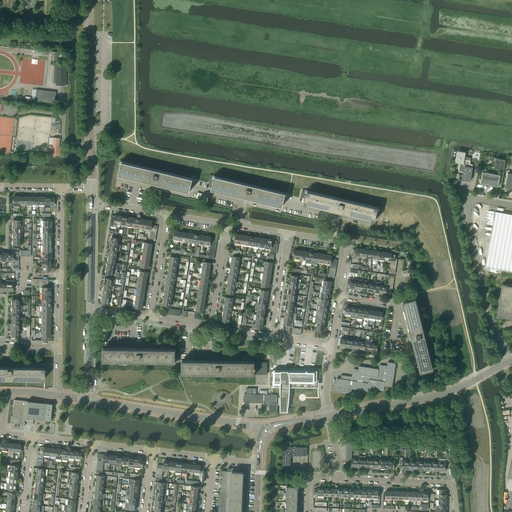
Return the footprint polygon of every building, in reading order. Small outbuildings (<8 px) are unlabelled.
[(56,85),(66,85),(66,65),(56,65),(56,85)] [(55,102),(56,92),(36,90),(35,99),(55,102)] [(52,153),(52,156),(60,156),(61,147),(59,147),(59,138),(53,138),(53,144),(52,153)] [(453,149),(452,157),(455,158),(455,162),(455,163),(459,163),(459,166),(458,170),(458,171),(459,171),(463,172),(462,179),(461,179),(462,179),(462,180),(469,181),(470,181),(470,180),(472,168),(472,167),(472,164),(470,164),(470,163),(470,161),(466,160),(464,159),(465,153),(465,152),(458,151),(456,150),(453,149)] [(493,157),(492,162),(496,163),(495,167),(503,169),(505,160),(500,159),(493,157)] [(192,179),(121,162),(118,175),(189,192),(192,179)] [(483,168),(480,183),(485,184),(493,186),(498,187),(498,186),(498,185),(500,176),(496,175),(496,174),(487,173),(486,168),(483,168)] [(282,206),(285,193),(214,177),(214,178),(210,177),(209,183),(212,184),(211,190),(282,206)] [(304,204),(337,212),(375,221),(378,208),(307,191),(306,192),(303,192),(302,197),(305,198),(304,204)] [(13,199),(10,199),(10,206),(20,206),(20,204),(20,196),(13,196),(13,199)] [(51,196),(44,196),(44,204),(50,204),(50,206),(54,206),(54,198),(51,198),(51,196)] [(511,214),(495,211),(485,266),(511,271),(511,214)] [(120,224),(121,216),(115,215),(115,216),(112,215),(110,226),(116,227),(117,224),(120,224)] [(16,220),(13,220),(13,226),(20,226),(23,226),(23,218),(16,218),(16,220)] [(272,240),(266,239),(265,247),(271,248),(271,247),(272,244),(277,245),(277,241),(272,240)] [(353,249),(352,258),(354,258),(355,255),(360,256),(361,249),(355,248),(355,250),(353,249)] [(19,256),(19,252),(13,252),(13,253),(7,253),(7,260),(13,261),(13,259),(13,256),(19,256)] [(396,254),(392,253),(386,252),(384,260),(391,261),(391,258),(395,259),(396,254)] [(42,270),(39,270),(39,272),(42,272),(48,272),(48,270),(51,270),(51,264),(42,264),(42,270)] [(107,268),(106,274),(109,274),(108,276),(119,277),(119,276),(117,275),(118,270),(114,269),(107,268)] [(290,282),(297,283),(298,277),(301,277),(301,275),(293,274),(293,276),(291,276),(290,282)] [(349,279),(348,287),(349,287),(349,288),(355,289),(356,282),(357,279),(357,280),(349,279)] [(6,283),(6,291),(12,291),(12,284),(14,284),(14,280),(6,280),(6,283)] [(511,286),(502,284),(496,316),(501,317),(511,319),(511,286)] [(47,285),(44,285),(42,285),(42,294),(50,294),(50,287),(47,287),(47,285)] [(433,369),(415,298),(409,300),(408,297),(402,298),(403,302),(402,302),(420,372),(433,369)] [(343,313),(345,314),(351,315),(352,307),(346,306),(345,310),(343,310),(343,313)] [(295,314),(295,313),(285,312),(284,318),(292,319),(296,320),(297,314),(295,314)] [(291,325),(292,319),(284,318),(282,331),(286,331),(287,327),(290,327),(292,328),(293,325),(291,325)] [(262,328),(263,322),(256,321),(255,324),(253,324),(252,328),(259,329),(259,327),(262,328)] [(314,328),(313,331),(316,331),(319,332),(322,333),(323,330),(324,330),(325,324),(317,323),(316,329),(314,328)] [(41,339),(46,339),(49,339),(49,337),(50,337),(50,330),(41,330),(41,339)] [(175,363),(175,361),(179,361),(179,355),(175,355),(175,353),(175,349),(172,349),(102,348),(102,362),(175,363)] [(254,375),(254,374),(254,362),(254,361),(181,360),(181,365),(181,374),(254,375)] [(254,362),(254,374),(255,374),(267,375),(267,362),(254,362)] [(337,379),(335,390),(351,393),(352,388),(368,391),(368,387),(384,389),(384,386),(392,387),(395,363),(387,362),(387,366),(379,365),(378,369),(359,366),(358,370),(354,369),(353,377),(341,375),(341,379),(337,379)] [(0,379),(43,380),(44,375),(47,375),(47,369),(44,369),(44,367),(0,366),(0,379)] [(280,405),(280,412),(287,412),(288,404),(289,395),(290,387),(290,383),(317,383),(317,370),(280,370),(273,370),(273,386),(280,387),(280,397),(278,397),(278,405),(280,405)] [(256,388),(246,388),(246,391),(248,391),(248,394),(243,394),(243,403),(269,403),(269,413),(277,414),(277,403),(277,395),(269,395),(264,395),(264,394),(256,394),(256,388)] [(11,415),(10,422),(11,422),(24,424),(24,425),(25,425),(25,424),(32,425),(33,418),(45,420),(46,420),(50,420),(50,416),(52,404),(48,403),(46,403),(27,401),(25,401),(23,400),(14,399),(14,403),(13,406),(13,407),(12,414),(12,415),(11,415)] [(49,455),(50,448),(40,446),(40,451),(43,451),(43,454),(43,455),(49,455)] [(282,454),(281,467),(290,467),(290,457),(294,457),(294,456),(306,456),(307,447),(282,446),(282,451),(283,451),(283,455),(282,454)] [(438,461),(438,470),(440,470),(440,471),(444,471),(445,471),(445,467),(452,467),(450,454),(448,454),(445,459),(445,462),(438,461)] [(134,465),(134,467),(143,468),(143,460),(141,460),(141,458),(135,457),(134,465)] [(387,459),(387,468),(389,468),(389,469),(393,469),(394,469),(394,465),(397,465),(398,457),(394,457),(394,460),(387,459)] [(399,457),(399,465),(402,465),(402,469),(403,469),(403,470),(407,470),(407,469),(409,469),(410,460),(403,460),(403,457),(399,457)] [(239,468),(234,468),(233,471),(227,471),(222,471),(222,480),(221,480),(221,489),(220,489),(220,498),(219,498),(219,506),(218,506),(217,511),(243,511),(245,472),(239,472),(239,468)] [(296,511),(298,486),(287,486),(285,511),(296,511)] [(324,496),(324,487),(318,487),(318,489),(315,489),(315,494),(318,495),(324,496)] [(439,494),(439,500),(447,500),(446,500),(446,498),(447,498),(447,494),(445,494),(445,490),(437,490),(437,494),(439,494)]
